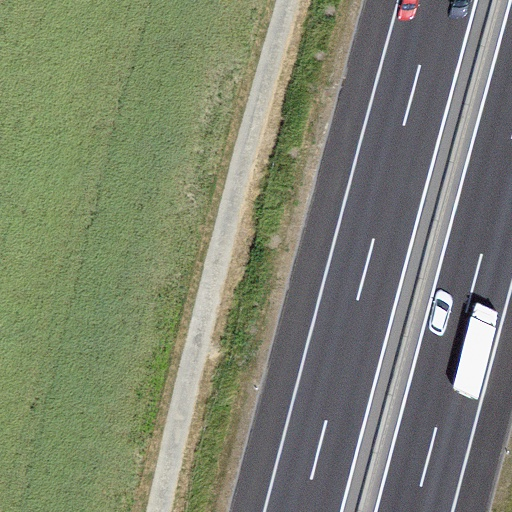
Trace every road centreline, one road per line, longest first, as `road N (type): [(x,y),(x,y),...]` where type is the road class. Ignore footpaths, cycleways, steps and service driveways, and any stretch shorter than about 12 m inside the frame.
road 1 (motorway): [(438,0),(303,511)]
road 2 (track): [(160,511),(290,0)]
road 3 (motorway): [(414,511),(511,142)]
